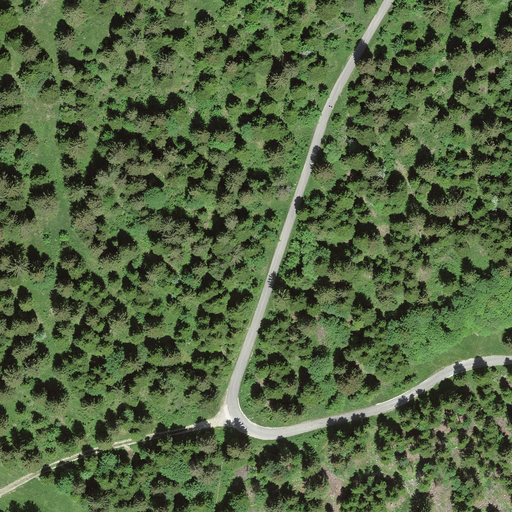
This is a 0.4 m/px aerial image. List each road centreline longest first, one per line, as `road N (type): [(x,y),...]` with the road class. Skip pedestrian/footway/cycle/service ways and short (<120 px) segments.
road 1 (unclassified): [(511,355),(454,366),(377,408),(277,433),(236,416),(232,386),(337,89),(388,0)]
road 2 (track): [(0,492),(124,442),(236,416)]
